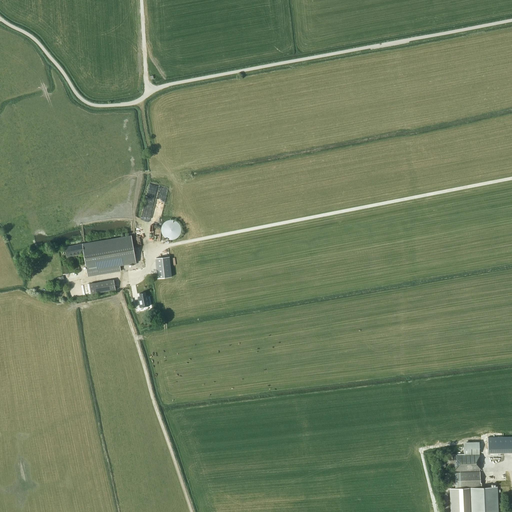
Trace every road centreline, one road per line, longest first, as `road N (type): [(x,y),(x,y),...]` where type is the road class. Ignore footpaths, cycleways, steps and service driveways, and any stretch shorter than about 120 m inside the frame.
road 1 (unclassified): [(149,93),(511,20)]
road 2 (track): [(118,286),(190,511)]
road 3 (unclassified): [(0,18),(32,37),(82,100),(125,104),(149,93)]
